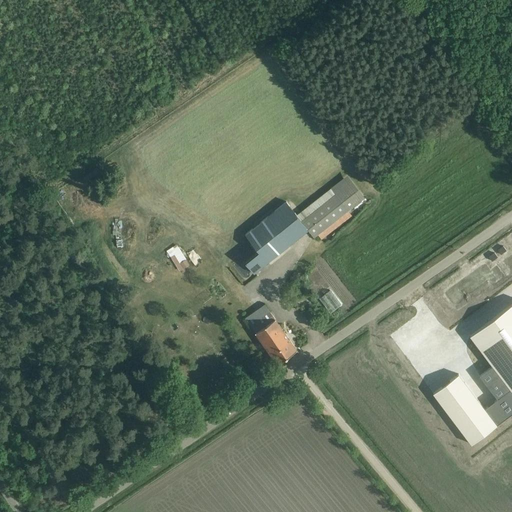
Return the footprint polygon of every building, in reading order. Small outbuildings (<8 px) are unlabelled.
[(246,264),(254,275),(291,245),(291,246),(309,232),(315,238),(364,198),(347,177),(278,232),(267,218),(245,236),(259,253),(246,264)] [(189,266),(186,260),(180,264),(184,270),(189,266)] [(320,300),(331,314),(341,306),(330,292),(320,300)] [(432,390),(470,444),(511,414),(511,301),(468,332),(491,364),(478,373),(479,374),(466,382),(459,371),(432,390)] [(245,319),(255,334),(275,321),(264,306),(245,319)] [(297,352),(297,351),(275,321),(255,334),(277,365),(278,365),(283,361),(287,362),(290,359),(291,356),(297,352)]
